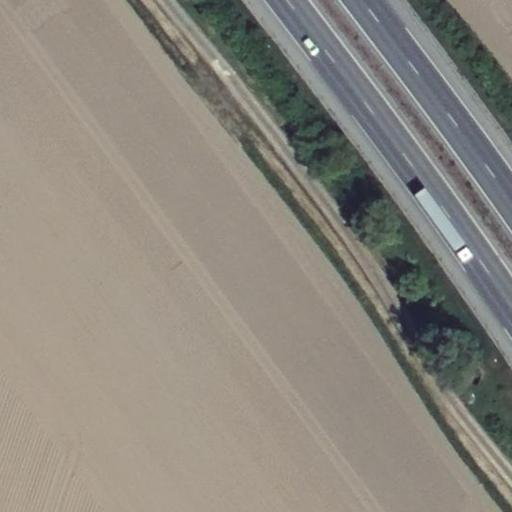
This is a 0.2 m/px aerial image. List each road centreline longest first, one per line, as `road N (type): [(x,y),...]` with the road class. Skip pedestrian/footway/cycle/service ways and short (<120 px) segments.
road 1 (track): [(511,480),(421,371),(400,312),(363,258),(160,0)]
road 2 (trunk): [(287,0),(511,306)]
road 3 (trunk): [(511,204),(360,0)]
